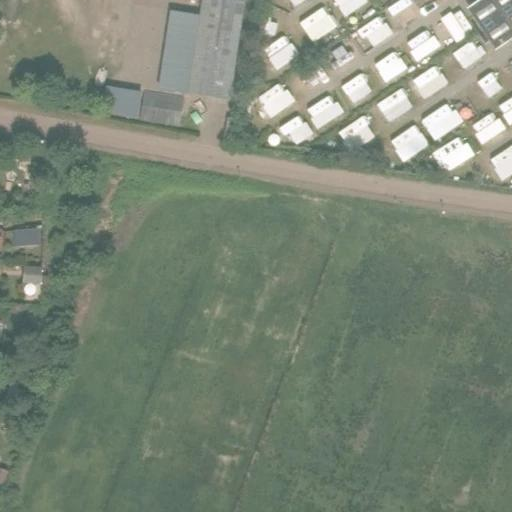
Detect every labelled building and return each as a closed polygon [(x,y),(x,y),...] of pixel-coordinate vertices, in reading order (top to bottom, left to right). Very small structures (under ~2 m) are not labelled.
[(148,90),(216,100),(231,0),(191,0),(190,15),(160,11),(148,90)] [(337,0),(345,15),(369,3),(368,0),(337,0)] [(416,0),(400,0),(387,7),(398,28),(424,15),(416,0)] [(511,0),(476,0),(463,10),(490,50),(511,34),(511,0)] [(326,6),(302,22),(315,42),(339,26),(326,6)] [(373,47),(394,34),(382,14),(361,28),(373,47)] [(433,30),(409,40),(417,60),(442,49),(433,30)] [(266,47),(277,68),(301,56),(290,35),(266,47)] [(476,40),(455,52),(465,69),(486,57),(476,40)] [(385,80),(408,71),(401,51),(377,60),(385,80)] [(423,96),(448,87),(441,67),(415,76),(423,96)] [(343,86),(354,104),(373,93),(362,74),(343,86)] [(262,96),(273,116),(296,102),(285,82),(262,96)] [(403,87),(379,103),(391,122),(416,106),(403,87)] [(181,100),(143,94),(138,122),(176,128),(181,100)] [(320,128),(345,113),(333,94),(308,109),(320,128)] [(511,124),(511,98),(500,106),(511,124)] [(433,127),(457,110),(451,101),(426,118),(433,127)] [(473,125),(485,144),(507,130),(495,111),(473,125)] [(297,145),(315,134),(303,114),(284,125),(297,145)] [(352,152),(378,137),(367,116),(340,130),(352,152)] [(417,124),(393,140),(405,159),(430,142),(417,124)] [(436,150),(445,169),(472,155),(462,136),(436,150)] [(506,181),(511,176),(511,145),(491,161),(506,181)] [(26,283),(45,284),(45,266),(26,266),(26,283)]
